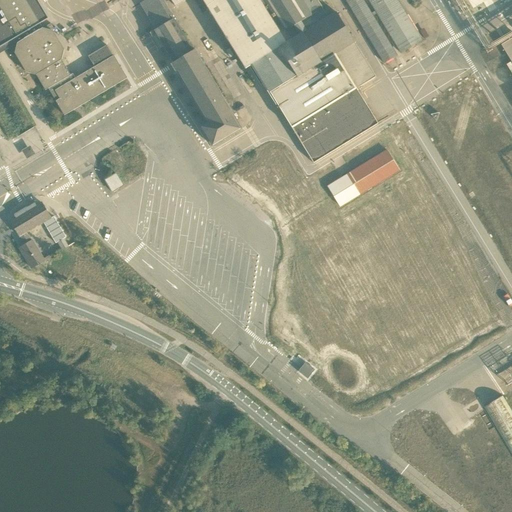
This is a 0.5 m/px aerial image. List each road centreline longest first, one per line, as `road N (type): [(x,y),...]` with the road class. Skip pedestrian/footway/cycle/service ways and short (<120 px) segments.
road 1 (tertiary): [(0,285),(91,313),(226,387)]
road 2 (unknown): [(389,84),(511,283)]
road 3 (tertiary): [(375,511),(226,387)]
road 4 (unknown): [(389,84),(511,8)]
road 5 (track): [(226,387),(164,511)]
road 6 (unknown): [(202,178),(207,315)]
